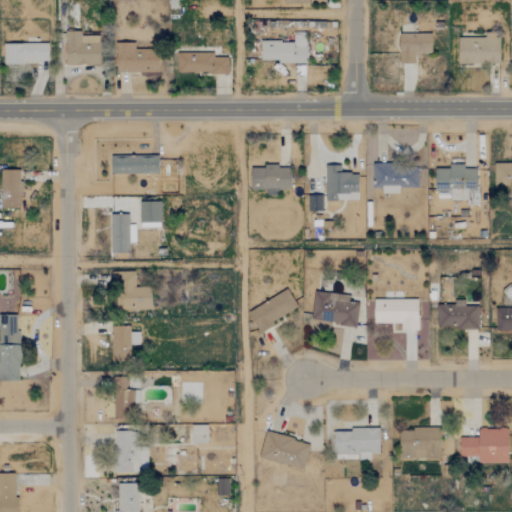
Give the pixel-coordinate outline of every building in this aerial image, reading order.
[(100,65),(99,36),(81,36),(81,32),(65,32),(65,65),(100,65)] [(431,55),(431,35),(399,34),(399,64),(413,64),(414,55),(431,55)] [(500,39),(458,38),(458,63),(499,64),(500,39)] [(260,40),(260,62),(306,63),(306,41),(260,40)] [(3,45),(4,63),(48,62),(47,44),(3,45)] [(158,71),(158,49),(134,50),(134,44),(116,44),(117,72),(158,71)] [(227,73),(227,58),(213,57),(213,54),(177,53),(176,72),(227,73)] [(111,157),(111,175),(158,173),(158,156),(111,157)] [(477,169),(463,169),(463,161),(449,161),(449,168),(435,168),(434,191),(450,191),(450,201),(466,201),(466,206),(477,206),(477,169)] [(358,201),(358,174),(341,174),(340,165),(325,166),(326,201),(358,201)] [(511,165),(493,166),(494,190),(511,190),(511,165)] [(290,189),(290,166),(251,167),(251,189),(267,189),(267,195),(278,195),(278,189),(290,189)] [(372,188),(381,188),(381,194),(399,194),(399,189),(418,189),(419,166),(372,166),(372,188)] [(0,208),(19,209),(20,171),(1,170),(0,203),(0,208)] [(322,196),(307,196),(307,211),(322,211),(322,196)] [(160,202),(139,202),(140,227),(160,227),(160,202)] [(110,215),(110,254),(128,254),(128,243),(135,243),(134,225),(128,225),(128,215),(110,215)] [(150,308),(150,289),(135,290),(134,272),(111,272),(111,285),(116,285),(117,309),(150,308)] [(272,322),(297,308),(287,290),(247,313),(260,334),(274,326),(272,322)] [(349,296),(314,291),(310,321),(356,327),(359,304),(348,303),(349,296)] [(400,324),(400,331),(417,331),(418,300),(374,300),(373,323),(400,324)] [(478,306),(465,307),(465,300),(454,300),(455,305),(436,305),(437,327),(458,327),(458,330),(478,330),(478,306)] [(511,331),(511,308),(495,309),(496,332),(511,331)] [(0,381),(19,381),(18,316),(0,316),(0,381)] [(129,363),(130,326),(111,326),(110,362),(129,363)] [(113,418),(131,418),(132,402),(138,403),(138,391),(114,390),(113,418)] [(207,425),(191,425),(191,443),(208,443),(207,425)] [(378,428),(334,430),(335,458),(359,458),(359,460),(370,459),(370,453),(379,453),(378,428)] [(440,458),(440,428),(399,428),(399,458),(440,458)] [(508,462),(507,429),(478,429),(478,437),(459,437),(460,456),(478,456),(478,462),(508,462)] [(146,445),(140,445),(140,431),(115,432),(115,472),(147,472),(146,445)] [(309,443),(265,431),(258,457),(302,469),(309,443)] [(16,511),(16,473),(0,473),(0,511),(16,511)] [(228,496),(228,478),(217,477),(216,495),(228,496)] [(113,511),(138,511),(138,483),(117,483),(118,511),(113,511)]
